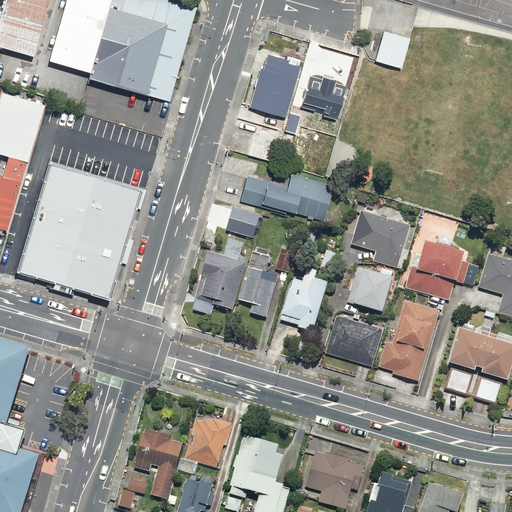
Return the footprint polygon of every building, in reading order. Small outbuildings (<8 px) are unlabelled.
[(53,0),(9,0),(0,33),(0,46),(37,57),(53,0)] [(198,12),(156,0),(70,0),(53,62),(95,74),(94,82),(172,104),(198,12)] [(407,38),(381,31),(374,59),(399,66),(407,38)] [(286,120),(301,67),(267,55),(252,110),(272,116),(286,120)] [(308,74),(300,105),(337,116),(346,85),(308,74)] [(0,243),(4,244),(40,112),(0,101),(0,243)] [(274,163),(286,120),(272,116),(269,128),(256,125),(247,155),(274,163)] [(140,187),(49,161),(16,269),(109,296),(140,187)] [(248,178),(243,202),(331,222),(340,185),(293,174),(290,188),(248,178)] [(245,213),(213,205),(208,224),(240,232),(245,213)] [(399,271),(413,225),(365,211),(354,247),(375,253),(372,263),(399,271)] [(465,286),(475,253),(431,240),(422,270),(411,267),(405,286),(452,300),(457,284),(465,286)] [(240,304),(251,263),(241,261),(245,246),(228,241),(224,256),(208,252),(193,311),(215,317),(217,308),(238,313),(240,304)] [(339,254),(326,250),(322,269),(334,272),(339,254)] [(251,263),(240,304),(253,307),(251,315),(276,322),(288,278),(270,273),(275,257),(254,251),(251,263)] [(511,318),(511,262),(486,255),(477,290),(504,297),(499,315),(511,318)] [(316,338),(332,288),(318,284),(321,272),(309,268),(305,283),(295,280),(282,320),(299,325),(297,332),(316,338)] [(395,281),(360,270),(348,307),(383,319),(395,281)] [(422,384),(441,313),(409,304),(404,323),(407,324),(401,346),(388,343),(380,372),(422,384)] [(384,332),(339,321),(330,359),(375,370),(384,332)] [(511,346),(463,331),(445,387),(469,395),(475,375),(487,378),(481,399),(498,404),(505,380),(511,382),(511,346)] [(0,511),(20,511),(38,455),(19,448),(25,430),(6,424),(29,347),(0,337),(0,511)] [(219,470),(233,421),(200,412),(186,460),(219,470)] [(171,499),(187,436),(149,427),(139,468),(152,471),(153,466),(161,468),(155,495),(171,499)] [(290,447),(245,437),(233,488),(262,495),(258,511),(287,511),(294,484),(282,481),(290,447)] [(337,511),(348,511),(364,461),(316,447),(304,488),(323,494),(319,507),(337,511)] [(410,478),(375,473),(368,511),(417,511),(418,506),(406,505),(410,478)] [(210,511),(219,482),(191,474),(180,511),(210,511)] [(149,486),(124,479),(117,507),(131,511),(137,493),(146,496),(149,486)] [(456,511),(464,491),(434,480),(422,511),(450,511),(451,511),(454,511),(456,511)]
